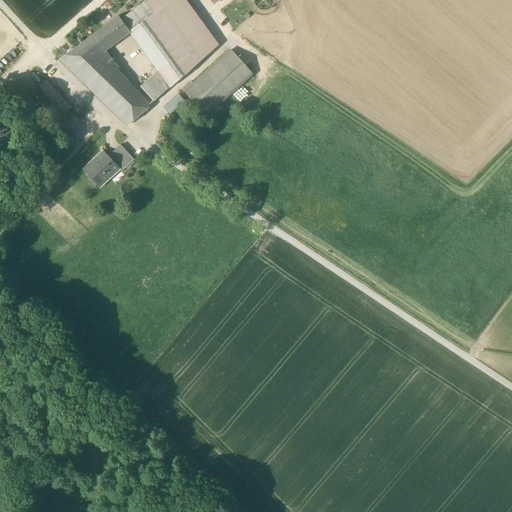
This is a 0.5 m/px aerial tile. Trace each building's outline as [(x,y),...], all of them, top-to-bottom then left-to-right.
[(153,14),(130,32),(161,73),(142,86),(152,100),(216,47),(181,0),(148,0),(145,3),(153,14)] [(153,14),(145,3),(122,21),(130,32),(153,14)] [(122,21),(118,17),(60,61),(127,126),(148,107),(110,66),(114,62),(105,51),(130,32),(122,21)] [(253,75),(230,48),(183,88),(206,115),(253,75)] [(38,86),(62,114),(69,108),(45,80),(38,86)] [(179,94),(164,107),(170,114),(186,102),(179,94)] [(103,149),(81,169),(100,189),(122,169),(124,172),(136,160),(121,144),(109,155),(103,149)]
